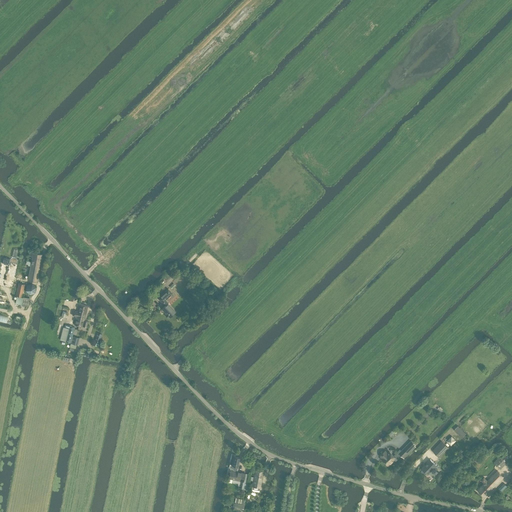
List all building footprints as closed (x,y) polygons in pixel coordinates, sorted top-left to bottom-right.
[(33,253),(29,252),(29,255),(32,256),(31,261),(27,261),(27,264),(28,264),(28,265),(29,265),(29,264),(30,265),(28,280),(37,281),(42,254),(33,252),(33,253)] [(167,281),(175,274),(172,269),(163,277),(167,281)] [(25,284),(19,283),(16,295),(17,295),(15,302),(22,304),(21,305),(28,307),(29,302),(28,301),(29,298),(23,296),(23,297),(22,297),(25,284)] [(30,294),(35,293),(36,287),(32,283),(27,285),(25,290),(30,294)] [(170,317),(175,312),(167,303),(168,303),(165,300),(172,293),(168,289),(158,298),(165,305),(162,308),(167,314),(165,315),(168,317),(169,316),(170,317)] [(76,316),(74,325),(83,327),(83,326),(87,327),(88,321),(84,320),(88,306),(79,304),(77,311),(74,310),(73,315),(76,316)] [(71,342),(75,327),(65,324),(65,327),(64,327),(60,340),(71,342)] [(464,435),(466,433),(458,425),(454,429),(462,436),(463,435),(464,435)] [(451,445),(456,440),(452,435),(446,441),(451,445)] [(390,451),(388,453),(385,451),(382,454),(383,455),(381,456),(383,458),(382,459),(384,460),(383,461),(386,464),(387,463),(388,465),(393,460),(394,462),(397,459),(396,458),(398,456),(399,457),(401,455),(404,458),(416,447),(415,445),(416,445),(411,440),(399,452),(398,451),(394,455),(390,451)] [(440,457),(449,448),(442,441),(433,450),(440,457)] [(500,469),(511,458),(505,452),(494,462),(500,469)] [(230,464),(229,467),(231,468),(233,468),(233,469),(237,470),(238,466),(240,465),(240,463),(239,462),(240,457),(234,456),(232,464),(230,464)] [(430,459),(422,468),(428,474),(429,473),(432,475),(437,470),(434,468),(436,465),(430,459)] [(231,468),(229,478),(243,481),(245,473),(237,471),(237,470),(233,469),(233,468),(231,468)] [(251,476),(251,480),(253,480),(252,486),(252,489),(260,490),(260,487),(263,471),(255,469),(254,477),(251,476)] [(495,485),(503,476),(497,470),(487,481),(484,477),(481,480),(484,483),(478,490),(483,495),(484,496),(496,485),(495,485)] [(504,483),(498,488),(501,491),(507,486),(504,483)] [(243,509),(244,504),(245,500),(236,498),(235,502),(234,508),(243,509)]
